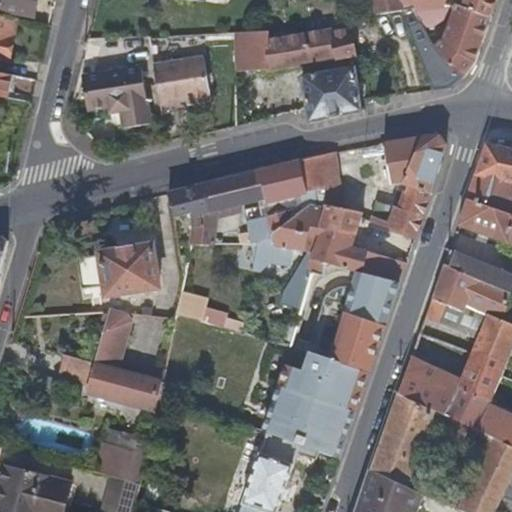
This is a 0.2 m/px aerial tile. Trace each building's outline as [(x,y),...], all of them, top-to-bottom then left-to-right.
[(36,15),(39,0),(4,0),(3,9),(36,15)] [(35,22),(49,24),(54,0),(39,0),(36,15),(35,22)] [(497,0),(366,0),(366,15),(405,14),(415,14),(447,12),(455,14),(456,12),(464,11),(492,19),(497,0)] [(483,45),(492,19),(464,11),(456,12),(455,14),(445,41),(439,48),(455,68),(469,76),(477,62),(483,45)] [(452,91),(469,76),(455,68),(439,48),(415,14),(405,14),(432,93),(452,91)] [(0,61),(11,64),(18,23),(0,19),(0,61)] [(323,65),(357,60),(352,29),(333,29),(333,34),(270,40),(269,37),(237,37),(238,84),(238,89),(272,89),(273,72),(323,65)] [(157,66),(162,108),(192,103),(193,108),(213,105),(207,60),(157,66)] [(324,76),(358,70),(357,60),(323,65),(324,76)] [(87,77),(91,110),(112,107),(113,113),(125,113),(127,129),(153,127),(146,70),(87,77)] [(365,111),(363,101),(358,70),(324,76),(303,79),(308,111),(310,121),(365,111)] [(0,95),(9,97),(14,74),(0,71),(0,95)] [(416,234),(447,143),(442,134),(387,143),(393,187),(406,186),(400,207),(377,200),(368,220),(416,234)] [(488,147),(468,200),(511,216),(511,152),(508,152),(511,142),(501,140),(488,147)] [(339,186),(332,153),(316,157),(323,190),(329,188),(339,186)] [(323,190),(316,157),(255,172),(260,200),(261,205),(269,203),(271,214),(266,216),(272,232),(332,206),(329,188),(323,190)] [(260,200),(255,172),(208,184),(214,209),(223,208),(260,200)] [(214,209),(208,184),(169,194),(174,217),(200,213),(214,209)] [(511,216),(468,200),(459,227),(511,246),(511,242),(511,216)] [(400,280),(405,266),(354,251),(365,219),(359,218),(360,213),(332,206),(272,232),(274,236),(261,244),(259,246),(255,249),(259,255),(273,247),(312,254),(319,255),(359,267),(400,280)] [(223,208),(214,209),(200,213),(197,225),(221,220),(223,208)] [(216,244),(221,220),(197,225),(192,244),(216,244)] [(77,260),(85,300),(106,297),(108,305),(124,303),(122,294),(160,288),(153,246),(100,253),(99,257),(77,260)] [(451,251),(446,266),(495,291),(502,272),(451,251)] [(446,266),(427,320),(477,339),(486,319),(495,291),(446,266)] [(400,280),(359,267),(334,362),(312,354),(306,374),(288,368),(266,434),(321,449),(341,455),(400,280)] [(511,330),(511,327),(502,322),(511,296),(511,275),(502,272),(495,291),(486,319),(511,330)] [(177,315),(193,319),(199,291),(183,287),(177,315)] [(511,296),(502,322),(511,327),(511,296)] [(109,311),(93,367),(116,373),(130,323),(127,316),(109,311)] [(454,373),(436,414),(511,448),(511,420),(481,406),(511,334),(511,330),(486,319),(477,339),(471,354),(461,376),(454,373)] [(422,334),(414,356),(454,373),(461,376),(471,354),(422,334)] [(511,334),(481,406),(511,420),(511,414),(491,405),(502,377),(511,381),(511,334)] [(414,356),(399,398),(436,414),(454,373),(414,356)] [(93,367),(64,359),(59,379),(88,387),(86,396),(155,415),(158,402),(162,386),(154,383),(116,373),(93,367)] [(162,386),(162,382),(165,372),(157,370),(154,383),(162,386)] [(158,402),(172,406),(177,387),(162,382),(162,386),(158,402)] [(460,509),(466,511),(496,511),(497,511),(511,511),(511,448),(436,414),(399,398),(374,471),(409,486),(412,476),(425,441),(430,443),(433,435),(441,433),(481,452),(460,509)] [(317,460),(321,449),(266,434),(239,511),(277,511),(298,455),(317,460)] [(61,511),(69,485),(2,466),(0,472),(0,511),(61,511)] [(418,511),(425,494),(409,486),(374,471),(359,511),(418,511)] [(409,486),(425,494),(450,505),(455,494),(412,476),(409,486)] [(106,511),(131,511),(134,506),(140,487),(115,480),(105,511),(106,511)]
